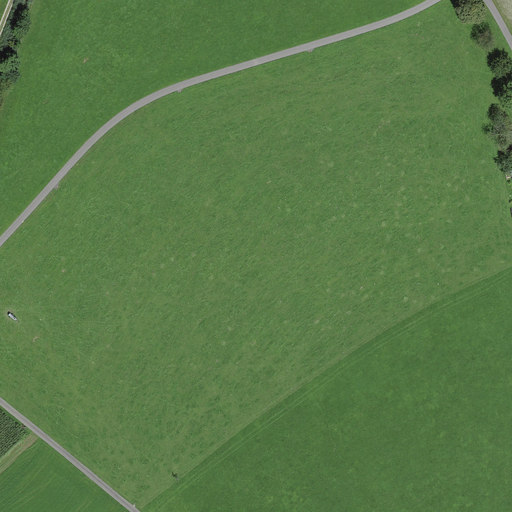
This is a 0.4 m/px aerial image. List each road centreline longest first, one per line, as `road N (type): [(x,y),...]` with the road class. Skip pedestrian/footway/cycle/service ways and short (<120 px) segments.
road 1 (track): [(13,0),(0,31),(0,400),(136,511)]
road 2 (unclassified): [(0,242),(137,105),(435,0)]
